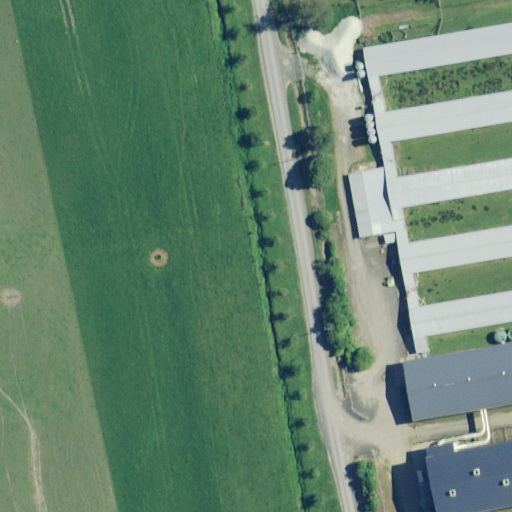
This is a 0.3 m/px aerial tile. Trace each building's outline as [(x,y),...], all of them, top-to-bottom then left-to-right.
[(511,25),(357,47),(361,77),(511,55),(511,25)] [(511,92),(366,114),(371,145),(511,124),(511,92)] [(338,167),(348,237),(383,231),(379,214),(511,189),(511,157),(375,179),(370,163),(338,167)] [(511,222),(392,242),(397,274),(511,255),(511,222)] [(511,291),(398,309),(402,338),(511,321),(511,291)] [(511,350),(511,349),(388,372),(398,429),(511,407),(511,350)] [(511,440),(425,457),(435,511),(480,511),(511,506),(511,440)]
